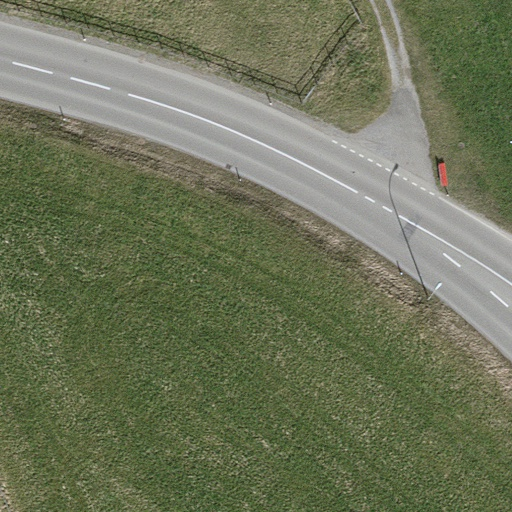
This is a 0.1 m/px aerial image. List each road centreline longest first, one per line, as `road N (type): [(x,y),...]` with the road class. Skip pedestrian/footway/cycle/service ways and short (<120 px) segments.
road 1 (tertiary): [(511,294),(443,243),(300,162),(185,113),(0,60)]
road 2 (track): [(379,0),(404,91),(393,212)]
